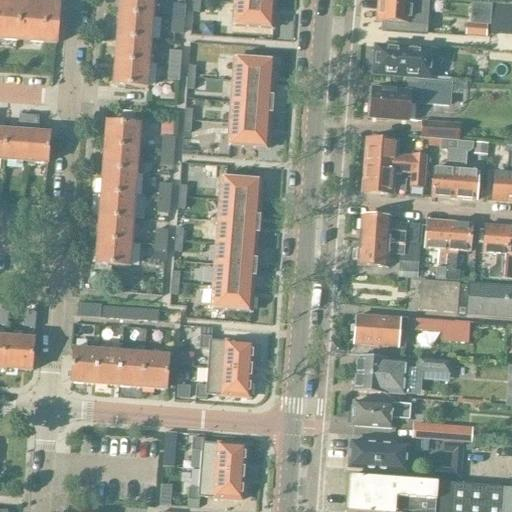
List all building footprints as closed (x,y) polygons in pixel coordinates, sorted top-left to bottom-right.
[(119,0),(118,14),(153,17),(154,0),(119,0)] [(379,0),(378,15),(383,15),(382,24),(388,24),(387,33),(426,36),(429,0),(425,0),(379,0)] [(193,2),(192,14),(196,14),(199,14),(200,3),(196,3),(193,2)] [(0,35),(3,35),(3,41),(17,42),(17,37),(29,37),(29,42),(56,44),(59,10),(0,5),(0,35)] [(172,5),(171,20),(182,20),(183,5),(172,5)] [(233,5),(231,27),(273,30),(274,8),(233,5)] [(511,6),(492,5),(490,33),(511,34),(511,6)] [(118,14),(116,39),(151,41),(153,17),(118,14)] [(171,20),(170,35),(181,35),(182,20),(171,20)] [(469,28),(468,39),(487,41),(488,29),(469,28)] [(116,39),(114,62),(149,64),(151,41),(116,39)] [(375,48),(373,76),(407,78),(433,80),(433,71),(435,52),(432,52),(431,51),(375,48)] [(169,52),(167,66),(178,67),(179,52),(169,52)] [(234,60),(232,82),(273,84),(274,63),(234,60)] [(147,89),(149,64),(114,62),(112,86),(147,89)] [(167,66),(166,81),(177,82),(178,67),(167,66)] [(187,68),(187,79),(191,79),(194,79),(195,68),(192,68),(187,68)] [(187,79),(186,89),(190,90),(193,90),(194,79),(191,79),(187,79)] [(407,122),(408,105),(449,109),(451,84),(406,81),(405,94),(372,91),(369,119),(407,122)] [(232,82),(230,103),(271,106),(273,84),(232,82)] [(230,103),(228,125),(270,128),(271,106),(230,103)] [(7,130),(5,161),(26,162),(29,116),(19,115),(16,131),(7,130)] [(29,116),(26,162),(47,164),(49,133),(37,132),(37,116),(29,116)] [(183,122),(183,133),(187,133),(190,133),(191,122),(188,122),(183,122)] [(105,123),(103,147),(137,149),(138,126),(105,123)] [(422,123),(421,138),(458,141),(460,126),(422,123)] [(228,125),(226,149),(268,152),(270,128),(228,125)] [(162,138),(161,152),(173,153),(174,140),(174,138),(172,138),(162,138)] [(367,140),(365,163),(424,167),(425,157),(411,156),(411,157),(395,156),(396,142),(367,140)] [(430,199),(454,200),(457,142),(441,141),(440,152),(448,152),(447,171),(432,170),(430,199)] [(457,142),(454,200),(476,202),(478,173),(465,173),(466,154),(469,153),(472,150),(473,144),(457,142)] [(474,155),(487,156),(488,144),(474,143),(474,155)] [(490,204),(511,205),(511,147),(504,146),(504,153),(508,157),(507,176),(493,175),(490,204)] [(103,147),(102,170),(135,173),(137,149),(103,147)] [(161,152),(160,167),(170,168),(172,168),(173,153),(161,152)] [(409,188),(422,189),(423,189),(424,167),(365,163),(363,191),(366,194),(392,196),(393,174),(410,175),(409,188)] [(102,170),(100,194),(133,197),(135,173),(102,170)] [(219,187),(218,202),(259,205),(260,190),(261,183),(220,180),(219,187)] [(159,184),(157,199),(169,200),(170,185),(169,185),(159,184)] [(178,188),(177,199),(182,199),(185,199),(186,188),(183,188),(178,188)] [(100,194),(98,218),(132,221),(133,197),(100,194)] [(157,199),(156,214),(167,215),(168,215),(169,200),(157,199)] [(177,199),(177,210),(181,210),(184,210),(185,199),(182,199),(177,199)] [(218,202),(217,223),(258,226),(259,205),(218,202)] [(98,218),(96,242),(130,244),(132,221),(98,218)] [(361,218),(359,242),(403,246),(403,235),(389,234),(390,220),(361,218)] [(217,223),(215,245),(256,248),(258,226),(217,223)] [(436,266),(445,266),(446,266),(449,225),(427,223),(425,250),(437,251),(436,266)] [(418,246),(419,226),(409,225),(408,245),(418,246)] [(446,266),(445,266),(444,282),(458,283),(459,272),(454,272),(455,252),(468,253),(470,226),(449,225),(446,266)] [(484,227),(482,254),(496,255),(496,266),(489,271),(488,279),(503,280),(506,229),(484,227)] [(511,228),(506,229),(503,280),(511,280),(511,228)] [(155,230),(154,245),(166,246),(167,231),(166,231),(155,230)] [(174,242),(182,243),(182,232),(180,231),(175,231),(174,242)] [(96,242),(95,265),(128,267),(130,244),(96,242)] [(174,242),(173,253),(181,254),(182,243),(174,242)] [(359,242),(357,267),(387,269),(388,255),(402,256),(403,246),(359,242)] [(154,245),(153,261),(164,262),(166,246),(154,245)] [(215,245),(214,267),(255,270),(256,248),(215,245)] [(397,278),(417,280),(419,247),(405,246),(404,258),(398,258),(397,278)] [(214,267),(212,288),(253,291),(255,270),(214,267)] [(419,280),(443,282),(444,270),(420,268),(419,280)] [(172,274),(171,285),(175,286),(178,286),(179,274),(175,274),(172,274)] [(459,286),(420,283),(418,312),(457,315),(457,310),(467,311),(467,315),(511,318),(511,289),(470,287),(470,289),(459,288),(459,286)] [(171,285),(170,297),(174,297),(177,297),(178,286),(175,286),(171,285)] [(212,288),(210,312),(251,315),(253,291),(212,288)] [(76,315),(76,317),(100,319),(100,317),(100,308),(100,306),(99,306),(77,304),(77,305),(76,315)] [(100,317),(100,319),(123,321),(123,319),(124,310),(101,308),(100,308),(100,317)] [(123,319),(123,321),(133,322),(147,323),(147,321),(148,311),(124,310),(123,319)] [(0,311),(0,326),(7,329),(8,312),(0,311)] [(25,311),(24,324),(34,328),(35,312),(25,311)] [(147,321),(147,323),(157,323),(158,312),(155,312),(148,311),(147,321)] [(396,350),(397,335),(399,321),(356,317),(354,346),(396,350)] [(469,324),(408,320),(407,331),(442,334),(441,343),(468,345),(469,324)] [(4,336),(2,369),(30,371),(33,339),(4,336)] [(200,338),(199,349),(208,349),(207,368),(251,371),(252,345),(210,342),(210,339),(200,338)] [(73,349),(70,383),(94,385),(96,351),(73,349)] [(96,351),(94,385),(118,386),(120,352),(96,351)] [(120,352),(118,386),(142,388),(144,354),(120,352)] [(144,354),(142,388),(165,390),(168,356),(167,356),(144,354)] [(356,359),(355,377),(387,379),(387,378),(418,381),(418,373),(448,376),(449,363),(418,360),(417,365),(406,364),(406,363),(393,362),(393,366),(388,366),(389,362),(356,359)] [(196,387),(195,399),(206,400),(206,396),(249,399),(251,371),(207,368),(206,388),(196,387)] [(387,382),(387,379),(355,377),(354,391),(387,394),(387,390),(391,390),(390,394),(409,395),(409,391),(404,390),(404,383),(387,382)] [(390,430),(391,420),(408,421),(409,407),(353,403),(351,427),(390,430)] [(412,429),(412,440),(462,444),(462,442),(462,434),(463,429),(413,425),(412,429)] [(192,440),(191,452),(201,453),(200,472),(243,475),(245,447),(216,445),(203,444),(203,441),(192,440)] [(348,442),(346,471),(376,474),(378,444),(348,442)] [(378,444),(376,474),(407,476),(409,446),(378,444)] [(444,444),(443,454),(452,454),(451,462),(461,463),(462,446),(444,444)] [(451,462),(451,470),(461,471),(461,463),(451,462)] [(433,469),(433,479),(459,481),(460,481),(461,471),(451,470),(433,469)] [(188,489),(187,502),(199,503),(199,498),(240,501),(241,501),(243,475),(200,472),(199,490),(188,489)] [(349,476),(346,511),(349,511),(511,511),(511,488),(459,485),(349,476)]
